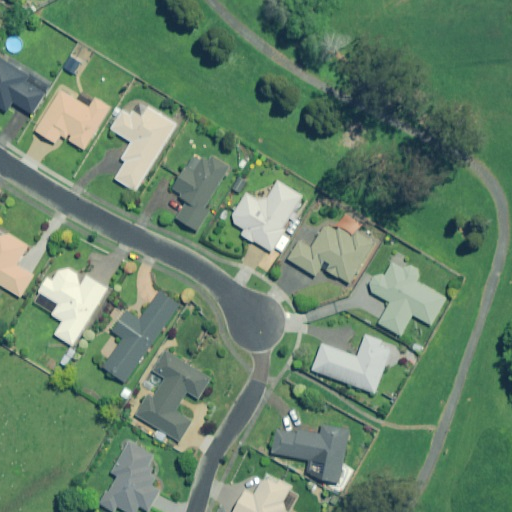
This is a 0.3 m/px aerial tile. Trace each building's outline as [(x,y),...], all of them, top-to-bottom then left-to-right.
[(0,109),(7,113),(13,104),(32,116),(45,95),(25,83),(29,77),(0,59),(0,109)] [(80,66),(71,59),(64,70),(73,76),(80,66)] [(89,110),(60,92),(36,133),(56,145),(60,137),(84,151),(110,109),(95,100),(89,110)] [(122,112),(118,110),(112,118),(117,121),(111,131),(132,143),(121,160),(126,162),(115,180),(135,193),(177,126),(149,108),(132,98),(122,112)] [(205,209),(230,168),(210,156),(205,163),(192,155),(171,190),(180,196),(178,199),(186,203),(176,220),(198,233),(210,212),(205,209)] [(248,183),(239,178),(232,191),(241,195),(248,183)] [(284,232),(292,237),(301,223),(292,217),(303,198),(279,184),(265,206),(247,195),(230,221),(244,230),(241,235),(271,254),(284,232)] [(370,251),(326,225),(311,250),(300,243),(289,261),(316,278),(322,269),(350,285),(370,251)] [(27,248),(0,231),(0,286),(20,299),(33,277),(16,267),(27,248)] [(391,264),(384,277),(381,276),(373,278),(369,286),(371,294),(390,304),(378,325),(401,337),(412,317),(431,327),(446,299),(416,283),(419,278),(391,264)] [(76,275),(67,270),(57,272),(51,282),(46,279),(37,293),(59,305),(52,316),(63,323),(55,336),(73,347),(107,290),(85,277),(80,285),(78,285),(76,275)] [(180,307),(160,293),(140,321),(126,312),(111,332),(123,340),(103,368),(124,384),(180,307)] [(381,345),(382,343),(366,337),(357,359),(322,345),(312,372),(374,395),(389,356),(391,349),(381,345)] [(77,353),(69,348),(59,364),(66,369),(77,353)] [(148,396),(135,417),(158,431),(154,438),(164,444),(168,437),(180,444),(192,423),(176,413),(187,394),(198,401),(212,379),(165,351),(153,372),(165,379),(153,399),(148,396)] [(347,441),(278,427),(273,455),(341,469),(347,441)] [(146,511),(148,511),(160,491),(152,486),(155,479),(150,476),(152,472),(146,468),(152,457),(129,444),(113,474),(117,477),(101,507),(110,511),(115,511),(118,509),(123,511),(136,511),(139,508),(146,511)] [(291,489),(266,476),(254,497),(246,492),(235,511),(283,511),(284,502),(291,489)]
